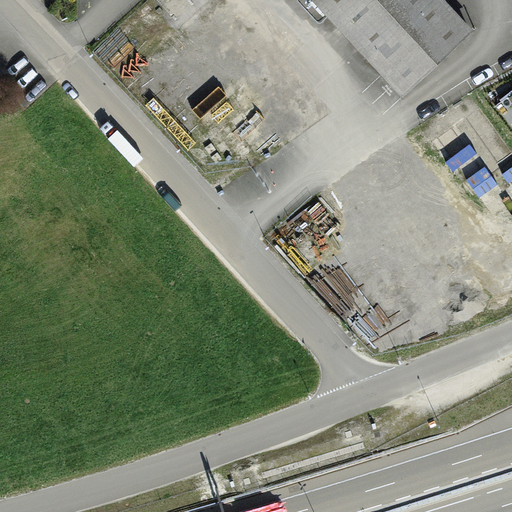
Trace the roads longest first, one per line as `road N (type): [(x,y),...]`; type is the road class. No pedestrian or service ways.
road 1 (residential): [(6,0),(348,370),(364,399)]
road 2 (unclassified): [(364,399),(17,511)]
road 3 (motorway): [(511,444),(294,511)]
road 4 (unclassified): [(511,340),(364,399)]
